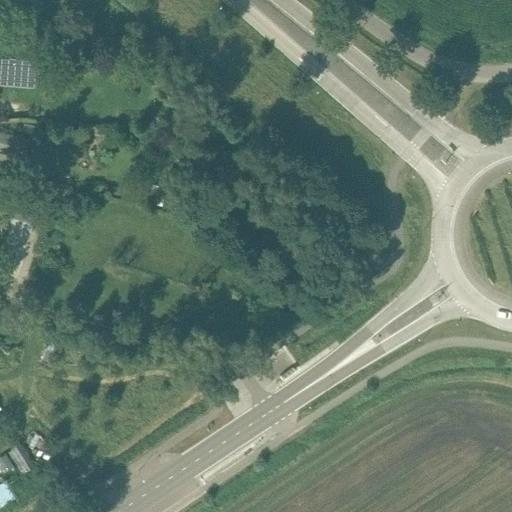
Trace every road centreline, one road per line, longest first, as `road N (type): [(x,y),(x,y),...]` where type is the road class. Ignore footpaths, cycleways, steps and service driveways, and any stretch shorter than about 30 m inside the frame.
road 1 (primary): [(233,0),(409,154),(452,206)]
road 2 (tertiary): [(119,511),(346,361)]
road 3 (primary): [(495,161),(456,145),(279,0)]
road 4 (unclassified): [(511,74),(430,61),(339,0)]
road 5 (tertiary): [(447,256),(432,281),(366,333),(346,361)]
road 6 (tertiary): [(346,361),(442,313),(477,305)]
